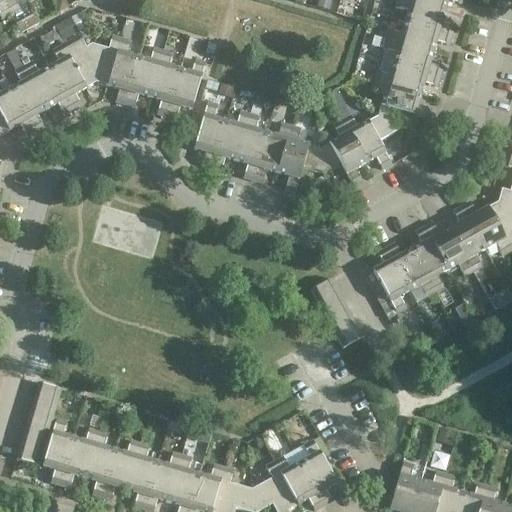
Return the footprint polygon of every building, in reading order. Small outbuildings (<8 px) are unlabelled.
[(0,0),(0,18),(1,20),(9,15),(0,0)] [(0,0),(9,15),(18,11),(12,0),(0,0)] [(320,0),(319,0),(317,8),(328,12),(331,3),(320,0)] [(444,13),(398,0),(396,0),(394,9),(407,13),(404,24),(451,38),(454,28),(440,24),(444,13)] [(461,0),(398,0),(444,13),(447,2),(460,6),(461,0)] [(57,3),(53,5),(57,14),(66,9),(64,5),(57,3)] [(75,16),(71,18),(79,33),(83,31),(75,16)] [(70,20),(55,28),(63,43),(78,35),(70,20)] [(22,22),(15,25),(20,34),(27,30),(22,22)] [(451,38),(404,24),(400,35),(387,31),(385,41),(432,55),(435,44),(448,48),(451,38)] [(79,38),(60,48),(84,90),(95,84),(107,88),(121,41),(111,38),(107,51),(91,46),(85,49),(79,38)] [(130,44),(121,41),(107,88),(118,91),(114,104),(124,107),(138,59),(127,56),(130,44)] [(432,55),(385,41),(382,51),(395,54),(392,66),(439,79),(441,70),(428,66),(432,55)] [(208,44),(206,53),(212,55),(215,46),(208,44)] [(84,90),(60,48),(52,53),(58,64),(48,70),(72,112),(81,107),(74,96),(84,90)] [(149,62),(138,59),(124,107),(134,110),(138,97),(149,100),(162,53),(153,50),(149,62)] [(172,55),(162,53),(149,100),(160,103),(156,116),(166,118),(179,71),(169,68),(172,55)] [(190,75),(179,71),(166,118),(176,121),(179,109),(191,112),(204,65),(194,62),(190,75)] [(31,64),(23,69),(47,111),(56,106),(63,117),(72,112),(48,70),(38,75),(31,64)] [(439,79),(392,66),(388,77),(375,73),(372,83),(420,96),(423,85),(436,89),(439,79)] [(47,111),(23,69),(14,74),(20,85),(10,91),(34,133),(43,128),(37,117),(47,111)] [(420,96),(372,83),(370,92),(383,96),(376,118),(396,133),(401,114),(426,122),(429,111),(417,107),(420,96)] [(220,86),(217,96),(230,100),(234,89),(220,86)] [(0,96),(0,116),(9,133),(19,127),(25,138),(34,133),(10,91),(0,96)] [(334,91),(327,95),(332,105),(340,101),(334,91)] [(217,107),(207,104),(198,134),(193,151),(205,155),(201,168),(211,170),(224,123),(213,120),(217,107)] [(235,126),(224,123),(211,170),(220,173),(224,160),(235,163),(249,116),(239,113),(235,126)] [(0,137),(9,133),(0,116),(0,137)] [(258,119),(249,116),(235,163),(246,166),(243,179),(252,182),(266,135),(255,132),(258,119)] [(349,117),(341,122),(365,166),(375,160),(381,171),(391,166),(378,143),(396,133),(376,118),(356,129),(349,117)] [(365,166),(341,122),(332,126),(339,138),(318,150),(322,174),(339,165),(351,188),(361,183),(354,171),(365,166)] [(277,138),(266,135),(252,182),(262,184),(266,172),(277,175),(290,127),(281,125),(277,138)] [(300,130),(290,127),(277,175),(288,178),(284,191),(295,194),(302,169),(322,174),(318,150),(297,143),(300,130)] [(511,160),(505,158),(502,168),(511,170),(511,182),(509,193),(511,193),(511,160)] [(497,204),(485,210),(510,253),(511,252),(511,193),(509,193),(501,191),(497,204)] [(472,209),(469,204),(461,208),(485,252),(495,246),(501,258),(510,253),(485,210),(476,215),(472,209)] [(485,252),(461,208),(452,213),(458,225),(448,231),(472,274),(481,269),(475,258),(485,252)] [(438,236),(431,225),(423,230),(447,273),(457,267),(464,279),(472,274),(448,231),(438,236)] [(447,273),(423,230),(414,235),(420,246),(410,252),(434,295),(443,290),(437,278),(447,273)] [(400,257),(394,246),(385,251),(409,294),(419,288),(425,300),(434,295),(410,252),(400,257)] [(409,294),(385,251),(376,256),(383,267),(372,274),(396,316),(405,311),(399,299),(409,294)] [(337,293),(330,281),(310,292),(317,304),(337,293)] [(343,305),(337,293),(317,304),(323,316),(343,305)] [(350,317),(343,305),(323,316),(330,328),(350,317)] [(474,312),(470,314),(474,323),(484,317),(482,313),(474,312)] [(468,315),(458,320),(463,329),(472,324),(468,315)] [(356,328),(350,317),(330,328),(336,339),(356,328)] [(362,340),(356,328),(336,339),(342,351),(362,340)] [(439,332),(432,335),(437,343),(443,339),(439,332)] [(60,390),(37,384),(36,387),(34,397),(56,403),(60,390)] [(56,403),(34,397),(30,410),(53,416),(56,403)] [(53,416),(30,410),(26,422),(49,429),(53,416)] [(49,429),(26,422),(23,435),(45,441),(49,429)] [(50,484),(59,487),(73,441),(62,437),(65,425),(55,422),(42,468),(53,472),(50,484)] [(84,444),(73,441),(59,487),(69,490),(73,477),(84,481),(97,434),(87,431),(84,444)] [(107,437),(97,434),(84,481),(95,484),(91,496),(101,499),(114,452),(103,449),(107,437)] [(45,441),(23,435),(19,448),(42,454),(45,441)] [(125,456),(114,452),(101,499),(110,502),(114,489),(125,492),(139,446),(129,443),(125,456)] [(309,459),(299,465),(323,508),(331,503),(325,491),(335,485),(312,443),(302,447),(309,459)] [(148,448),(139,446),(125,492),(136,496),(133,509),(143,511),(156,464),(145,461),(148,448)] [(42,454),(19,448),(15,461),(38,467),(42,454)] [(167,467),(156,464),(143,511),(144,511),(153,511),(156,501),(167,505),(181,458),(171,455),(167,467)] [(190,461),(181,458),(167,505),(178,508),(177,511),(187,511),(198,476),(187,473),(190,461)] [(282,459),(273,463),(297,506),(307,501),(313,511),(315,511),(323,508),(299,465),(288,470),(282,459)] [(287,511),(297,506),(273,463),(264,468),(271,480),(251,491),(252,511),(260,511),(271,506),(274,511),(287,511)] [(412,467),(402,464),(388,511),(390,511),(411,511),(419,483),(408,480),(412,467)] [(209,479),(198,476),(187,511),(210,511),(223,469),(213,467),(209,479)] [(232,472),(223,469),(210,511),(233,511),(234,510),(240,511),(252,511),(251,491),(229,485),(232,472)] [(430,486),(419,483),(411,511),(433,511),(444,476),(434,473),(430,486)] [(453,479),(444,476),(433,511),(456,511),(461,495),(450,492),(453,479)] [(472,498),(461,495),(456,511),(478,511),(485,488),(476,485),(472,498)] [(495,491),(485,488),(478,511),(501,511),(503,507),(491,504),(495,491)]
